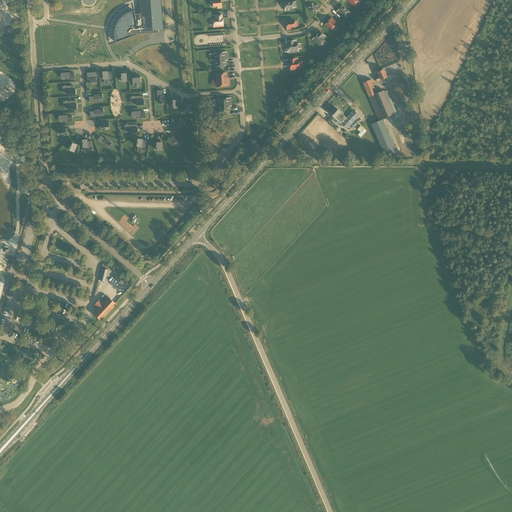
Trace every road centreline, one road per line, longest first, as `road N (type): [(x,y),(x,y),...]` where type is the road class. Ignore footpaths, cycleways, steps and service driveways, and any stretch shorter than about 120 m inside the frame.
road 1 (unclassified): [(150,285),(70,213),(44,175),(29,0)]
road 2 (secondary): [(197,234),(413,0)]
road 3 (unclassified): [(329,511),(223,262),(197,234)]
road 4 (secondary): [(27,421),(150,285)]
road 5 (track): [(420,161),(421,220),(511,243)]
road 6 (track): [(420,161),(403,28),(394,20)]
